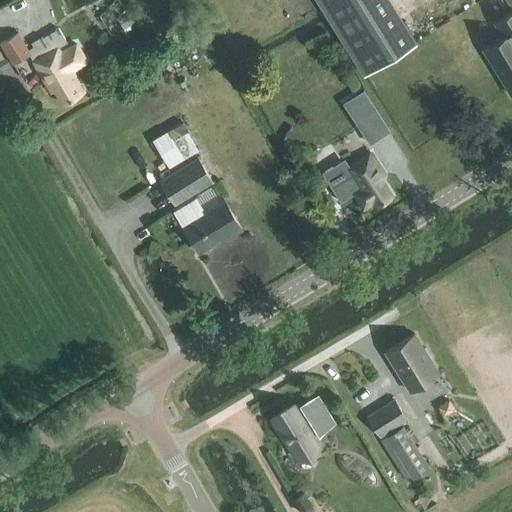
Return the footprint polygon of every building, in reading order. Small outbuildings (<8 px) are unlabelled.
[(417,40),(392,0),(321,0),(366,72),(417,40)] [(511,11),(494,23),(503,37),(483,50),(499,76),(511,96),(511,95),(511,11)] [(29,55),(33,62),(51,92),(55,90),(63,105),(83,93),(71,71),(86,62),(76,45),(61,54),(58,48),(67,43),(58,29),(43,38),(42,37),(32,43),(34,48),(30,51),(18,33),(0,44),(14,65),(29,55)] [(123,29),(110,37),(115,45),(128,37),(123,29)] [(363,90),(343,103),(355,121),(374,109),(375,108),(363,90)] [(390,138),(374,114),(357,125),(373,149),(390,138)] [(154,135),(171,164),(202,146),(185,117),(154,135)] [(354,193),(363,207),(373,201),(376,205),(391,196),(379,179),(384,176),(370,155),(346,169),(359,190),(354,193)] [(175,205),(196,193),(213,182),(199,158),(160,180),(175,205)] [(241,230),(220,194),(200,207),(204,214),(183,227),(198,253),(225,236),(227,239),(241,230)] [(422,348),(414,334),(384,352),(408,391),(438,373),(429,360),(430,357),(425,348),(422,348)] [(437,407),(442,416),(456,408),(459,414),(463,412),(454,397),(437,407)] [(367,417),(382,438),(409,419),(395,398),(367,417)] [(295,404),(271,419),(296,460),(320,445),(295,404)] [(386,437),(413,479),(429,469),(403,427),(386,437)] [(303,493),(293,499),(301,511),(309,511),(312,510),(303,493)]
